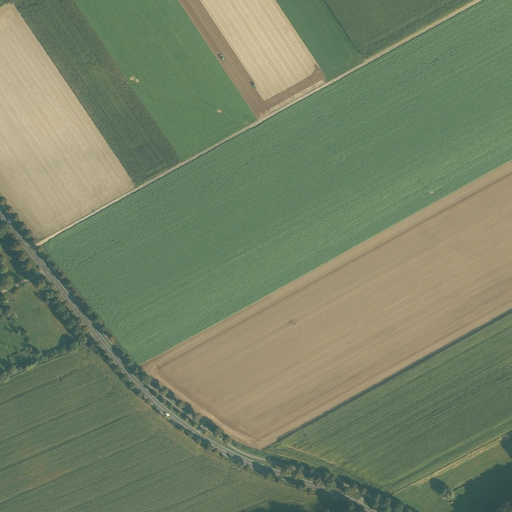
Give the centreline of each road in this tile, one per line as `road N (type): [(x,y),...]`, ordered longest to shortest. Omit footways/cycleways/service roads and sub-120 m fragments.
road 1 (track): [(481,0),(29,249)]
road 2 (tertiary): [(370,511),(224,451),(168,414),(0,212)]
